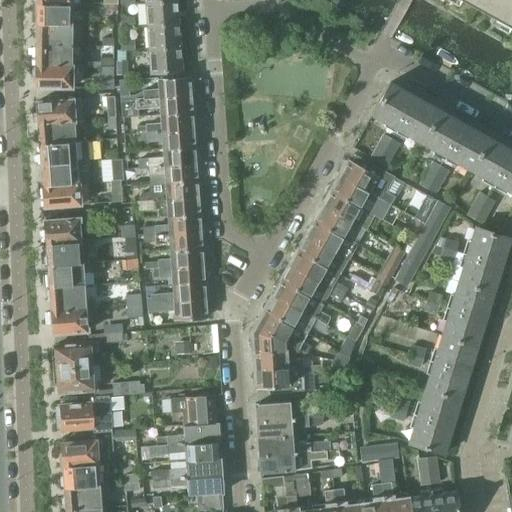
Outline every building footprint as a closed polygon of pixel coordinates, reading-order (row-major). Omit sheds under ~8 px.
[(178,23),(176,0),(173,0),(146,2),(148,25),(178,23)] [(511,0),(464,0),(508,25),(511,18),(511,0)] [(36,12),(33,14),(33,21),(36,23),(36,24),(72,24),(72,12),(81,12),(81,3),(80,3),(74,3),(36,3),(36,4),(36,12)] [(135,17),(122,17),(121,17),(121,26),(135,26),(135,17)] [(178,23),(148,25),(150,49),(180,47),(178,23)] [(33,27),(33,34),(36,36),(35,44),(72,45),(72,24),(36,24),(36,25),(33,27)] [(135,50),(135,40),(121,40),(121,50),(135,50)] [(35,46),(32,48),(32,55),(35,57),(35,65),(72,65),(80,66),(80,57),(72,57),(72,45),(35,44),(35,46)] [(182,70),(180,47),(150,49),(151,72),(182,70)] [(114,66),(114,57),(100,57),(100,66),(114,66)] [(128,60),(118,60),(117,60),(117,75),(128,75),(128,60)] [(35,67),(32,69),(32,75),(35,78),(35,87),(72,87),(72,65),(35,65),(35,67)] [(99,76),(99,88),(114,89),(114,76),(99,76)] [(119,100),(194,94),(193,77),(158,79),(159,88),(143,89),(143,91),(135,92),(135,95),(128,95),(127,80),(118,81),(119,100)] [(422,141),(439,110),(390,82),(372,114),(422,141)] [(194,94),(119,100),(120,101),(135,101),(136,107),(144,106),(144,108),(159,107),(159,114),(195,111),(194,94)] [(108,118),(116,117),(115,96),(106,96),(108,118)] [(37,111),(34,114),(35,120),(38,122),(38,123),(74,120),(73,99),(36,102),(37,111)] [(439,110),(422,141),(471,169),(489,137),(439,110)] [(195,111),(159,114),(160,122),(146,123),(146,125),(137,126),(137,132),(196,128),(195,111)] [(117,128),(116,117),(108,118),(109,129),(117,128)] [(38,132),(36,134),(36,141),(39,143),(39,144),(76,141),(74,120),(38,123),(38,132)] [(196,128),(137,132),(138,140),(147,140),(147,142),(161,141),(162,148),(197,145),(196,128)] [(385,150),(392,138),(383,134),(377,145),(385,150)] [(511,150),(489,137),(471,169),(511,191),(511,150)] [(400,143),(392,138),(385,150),(393,154),(400,143)] [(40,153),(37,155),(38,162),(41,163),(41,165),(78,162),(77,148),(88,148),(88,140),(76,141),(39,144),(40,153)] [(197,145),(162,148),(162,156),(148,157),(148,159),(139,159),(140,166),(199,162),(197,145)] [(379,161),(385,150),(377,145),(370,157),(379,161)] [(387,166),(393,154),(385,150),(379,161),(387,166)] [(348,160),(339,175),(387,200),(391,202),(395,195),(387,191),(394,177),(381,170),(382,169),(353,154),(349,160),(348,160)] [(434,177),(440,165),(432,161),(425,173),(434,177)] [(41,166),(38,168),(39,175),(42,177),(42,185),(79,183),(78,162),(41,165),(41,166)] [(140,166),(136,167),(136,174),(145,173),(147,170),(149,170),(149,176),(164,175),(164,182),(200,179),(199,162),(140,166)] [(114,180),(121,179),(124,179),(123,164),(113,165),(114,180)] [(449,170),(440,165),(434,177),(442,182),(449,170)] [(417,172),(408,167),(403,175),(412,180),(417,172)] [(428,189),(434,177),(425,173),(419,184),(428,189)] [(339,175),(331,190),(361,207),(364,200),(382,210),(387,200),(339,175)] [(436,193),(442,182),(434,177),(428,189),(436,193)] [(121,179),(114,180),(111,180),(113,202),(122,201),(121,179)] [(200,179),(164,182),(165,190),(139,192),(139,201),(201,196),(200,179)] [(43,187),(40,189),(40,196),(43,198),(44,207),(81,204),(81,203),(79,183),(42,185),(43,187)] [(331,190),(322,205),(365,230),(369,223),(370,221),(357,214),(361,207),(331,190)] [(481,207),(487,196),(483,193),(479,191),(472,202),(481,207)] [(432,209),(437,201),(426,195),(414,217),(415,217),(425,223),(426,219),(432,209)] [(201,196),(139,201),(136,201),(136,209),(151,208),(152,210),(156,209),(157,216),(167,216),(202,213),(201,196)] [(496,200),(487,196),(481,207),(490,212),(496,200)] [(451,207),(437,200),(437,201),(432,209),(445,217),(451,207)] [(475,219),(481,207),(472,202),(470,207),(466,213),(466,214),(475,219)] [(322,205),(314,219),(357,244),(361,237),(365,230),(322,205)] [(483,223),(490,212),(481,207),(475,219),(483,223)] [(440,227),(445,217),(432,209),(426,219),(440,227)] [(154,226),(143,226),(144,234),(204,230),(202,213),(167,216),(167,224),(154,225),(154,226)] [(81,241),(80,218),(80,217),(45,220),(45,230),(42,230),(43,242),(46,242),(46,244),(81,241)] [(421,229),(425,223),(415,217),(407,233),(412,236),(416,238),(421,229)] [(314,219),(306,234),(349,258),(357,244),(314,219)] [(434,237),(440,227),(426,219),(425,223),(421,229),(434,237)] [(135,223),(134,224),(121,225),(123,238),(125,238),(136,237),(135,223)] [(459,281),(493,292),(510,238),(475,227),(459,281)] [(429,247),(434,237),(421,229),(416,238),(416,239),(429,247)] [(204,230),(144,234),(144,242),(156,241),(156,243),(169,242),(169,250),(205,247),(204,230)] [(306,234),(297,249),(341,273),(344,267),(349,258),(306,234)] [(410,249),(416,239),(416,238),(412,236),(403,251),(405,251),(408,253),(410,249)] [(138,258),(136,237),(125,238),(127,259),(138,258)] [(446,237),(443,247),(456,251),(459,241),(446,237)] [(424,257),(429,247),(416,239),(410,249),(424,257)] [(89,240),(81,241),(46,244),(47,252),(44,253),(45,265),(48,264),(48,266),(83,263),(82,250),(90,249),(89,240)] [(397,265),(405,251),(403,251),(395,246),(388,260),(397,265)] [(170,259),(155,260),(155,261),(156,268),(206,264),(205,247),(169,250),(170,259)] [(453,260),(456,251),(443,247),(440,256),(453,260)] [(297,249),(289,264),(344,295),(345,293),(348,288),(336,282),(337,281),(341,273),(297,249)] [(418,267),(424,257),(410,249),(408,253),(405,259),(418,267)] [(138,258),(127,259),(125,259),(126,269),(139,269),(138,258)] [(413,277),(418,267),(405,259),(399,269),(413,277)] [(389,280),(397,265),(388,260),(379,276),(389,280)] [(91,262),(83,263),(48,266),(49,275),(46,275),(47,287),(50,286),(50,288),(85,285),(84,272),(92,272),(91,262)] [(156,268),(153,268),(154,277),(171,276),(171,284),(207,281),(206,264),(156,268)] [(289,264),(281,278),(311,296),(324,303),(328,296),(328,295),(340,302),(344,295),(289,264)] [(407,287),(413,277),(399,269),(394,279),(407,287)] [(352,274),(349,279),(370,290),(376,279),(371,277),(368,283),(352,274)] [(389,280),(379,276),(378,275),(376,279),(370,290),(380,296),(389,280)] [(281,278),(272,293),(327,325),(331,318),(330,316),(319,310),(324,303),(311,296),(281,278)] [(152,295),(147,296),(147,302),(208,298),(207,281),(171,284),(172,292),(152,293),(152,295)] [(493,292),(459,281),(442,335),(476,345),(493,292)] [(85,285),(50,288),(50,290),(47,290),(48,302),(51,301),(51,311),(86,308),(94,307),(94,299),(86,299),(85,285)] [(443,295),(429,291),(426,300),(440,304),(443,295)] [(142,304),(141,293),(140,293),(126,294),(127,305),(142,304)] [(272,293),(264,308),(307,332),(311,325),(325,333),(329,326),(327,325),(272,293)] [(208,298),(147,302),(148,312),(173,310),(174,318),(210,316),(208,298)] [(369,298),(365,307),(372,311),(377,301),(369,298)] [(437,314),(440,304),(426,300),(424,310),(437,314)] [(128,316),(144,315),(142,304),(127,305),(128,316)] [(86,308),(51,311),(51,312),(48,312),(49,324),(52,324),(53,333),(88,330),(86,308)] [(264,308),(255,323),(291,343),(298,347),(302,341),(303,341),(307,332),(264,308)] [(357,321),(347,336),(355,340),(356,341),(365,326),(363,325),(357,321)] [(255,323),(251,331),(252,352),(288,350),(291,343),(255,323)] [(105,333),(121,331),(121,324),(105,325),(105,333)] [(56,355),(51,356),(52,369),(93,366),(92,351),(98,351),(98,341),(106,341),(106,342),(123,341),(122,332),(122,331),(121,331),(105,333),(89,334),(90,342),(54,345),(55,352),(56,355)] [(476,345),(442,335),(426,388),(460,399),(476,345)] [(346,336),(338,351),(349,357),(355,340),(347,336),(346,336)] [(189,341),(176,343),(177,354),(191,352),(189,341)] [(427,348),(413,344),(410,354),(424,358),(427,348)] [(288,350),(252,352),(253,357),(253,369),(302,366),(302,359),(302,357),(288,358),(288,350)] [(420,368),(424,358),(410,354),(407,364),(420,368)] [(219,368),(218,358),(206,358),(206,369),(219,368)] [(93,366),(52,369),(54,383),(57,383),(57,386),(58,393),(98,390),(98,381),(101,380),(100,365),(93,366)] [(302,366),(253,369),(255,387),(270,386),(270,392),(290,391),(305,389),(304,375),(304,373),(313,373),(322,372),(321,365),(314,365),(302,366)] [(349,371),(335,371),(336,387),(349,386),(350,386),(349,371)] [(140,380),(113,382),(114,394),(145,392),(144,383),(140,383),(140,380)] [(460,399),(426,388),(409,442),(443,453),(460,399)] [(59,416),(56,416),(57,428),(60,428),(61,430),(93,427),(93,432),(96,432),(129,429),(128,425),(112,426),(111,409),(110,396),(109,394),(90,396),(91,403),(59,405),(59,407),(59,412),(59,416)] [(214,394),(171,397),(172,413),(181,412),(182,425),(216,422),(215,408),(214,394)] [(124,395),(110,396),(111,409),(125,408),(124,395)] [(410,401),(396,397),(393,407),(407,411),(410,401)] [(324,403),(291,405),(290,398),(256,400),(257,417),(323,412),(324,412),(324,403)] [(404,421),(407,411),(393,407),(390,417),(404,421)] [(324,419),(323,412),(257,417),(259,438),(293,435),(292,423),(321,421),(324,419)] [(167,436),(155,437),(156,444),(218,440),(216,422),(182,425),(183,434),(167,435),(167,436)] [(62,452),(59,454),(59,465),(61,465),(99,463),(108,462),(114,462),(114,453),(113,442),(136,441),(135,430),(129,429),(96,432),(96,439),(61,442),(62,452)] [(293,435),(259,438),(259,452),(331,448),(330,441),(330,438),(293,441),(293,435)] [(218,440),(156,444),(141,446),(142,455),(185,452),(186,460),(219,457),(218,440)] [(397,443),(360,447),(362,462),(378,460),(392,458),(399,457),(397,443)] [(335,447),(331,448),(259,452),(261,472),(315,469),(313,458),(335,456),(335,447)] [(437,469),(436,456),(427,458),(429,470),(437,469)] [(186,467),(151,470),(152,479),(220,474),(219,457),(186,460),(186,467)] [(392,458),(378,460),(378,462),(379,472),(381,483),(384,511),(409,511),(408,496),(395,498),(394,493),(393,493),(392,482),(395,482),(392,458)] [(429,470),(427,458),(418,459),(420,471),(429,470)] [(63,476),(60,478),(61,485),(64,487),(99,485),(99,472),(109,471),(108,462),(99,463),(61,465),(62,466),(63,476)] [(361,466),(355,467),(357,482),(363,481),(361,466)] [(341,468),(331,469),(332,477),(342,476),(341,468)] [(331,469),(321,471),(322,479),(332,477),(331,469)] [(439,482),(437,469),(429,470),(430,483),(439,482)] [(430,483),(429,470),(420,471),(422,484),(430,483)] [(308,472),(283,475),(285,486),(286,495),(288,511),(312,511),(312,507),(300,509),(299,506),(298,505),(297,496),(311,495),(310,484),(308,473),(308,472)] [(220,474),(152,479),(153,488),(188,485),(188,494),(195,493),(221,491),(220,474)] [(283,475),(262,478),(263,489),(285,486),(283,475)] [(140,491),(139,482),(128,483),(128,484),(125,485),(125,492),(140,491)] [(372,500),(360,501),(361,511),(384,511),(381,483),(371,484),(373,496),(371,496),(372,500)] [(65,498),(62,500),(63,507),(66,509),(101,507),(99,485),(64,487),(65,498)] [(344,487),(334,489),(337,511),(361,511),(360,501),(347,503),(347,499),(345,499),(344,487)] [(324,506),(312,507),(312,511),(337,511),(334,489),(324,490),(326,502),(324,502),(324,506)] [(223,511),(221,491),(195,493),(197,505),(199,511),(212,510),(212,511),(223,511)] [(458,511),(456,491),(408,496),(409,511),(458,511)] [(195,493),(188,494),(190,505),(197,505),(195,493)] [(276,511),(288,511),(286,495),(276,496),(278,508),(276,508),(276,511)] [(116,496),(117,506),(127,506),(126,496),(116,496)] [(161,497),(153,498),(154,509),(162,508),(161,497)] [(143,508),(142,499),(129,500),(130,509),(143,508)]
